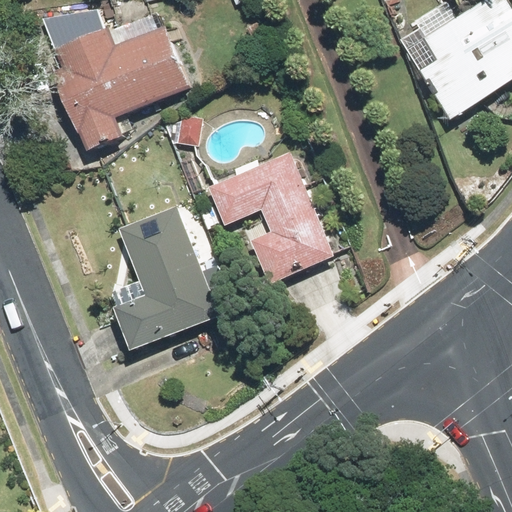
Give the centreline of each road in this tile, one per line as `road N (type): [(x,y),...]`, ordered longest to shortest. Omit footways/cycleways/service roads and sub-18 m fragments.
road 1 (secondary): [(180,511),(445,324)]
road 2 (residential): [(68,408),(0,245)]
road 3 (residential): [(445,324),(511,471)]
road 4 (residential): [(68,408),(96,425),(167,511)]
